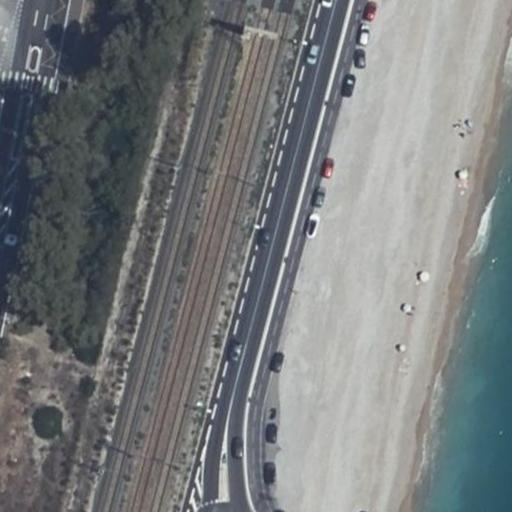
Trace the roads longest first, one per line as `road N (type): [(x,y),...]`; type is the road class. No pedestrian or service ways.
road 1 (primary): [(250,325),(339,0)]
road 2 (primary): [(0,207),(39,0)]
road 3 (primary): [(250,325),(213,451),(206,511)]
road 4 (primary): [(240,511),(238,404),(250,325)]
